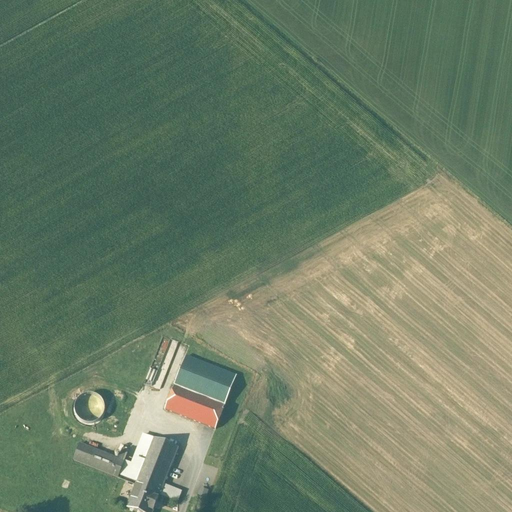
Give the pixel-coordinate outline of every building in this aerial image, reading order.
[(236,378),(185,358),(165,411),(215,430),(236,378)] [(124,383),(119,396),(114,394),(106,414),(111,416),(105,430),(121,436),(139,389),(124,383)] [(104,416),(105,410),(104,403),(100,398),(95,395),(89,394),(83,395),(78,399),(75,404),(73,410),(75,416),(78,421),(84,425),(90,426),(96,424),(101,421),(104,416)] [(178,449),(144,435),(127,479),(137,483),(161,492),(178,449)] [(124,462),(80,445),(73,461),(118,479),(124,462)] [(153,511),(161,492),(137,483),(126,509),(134,511),(153,511)]
